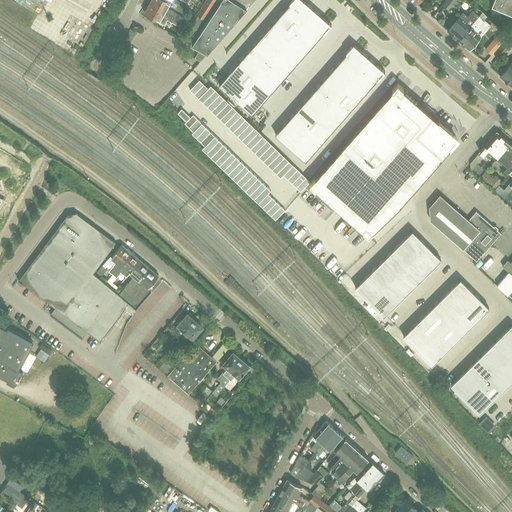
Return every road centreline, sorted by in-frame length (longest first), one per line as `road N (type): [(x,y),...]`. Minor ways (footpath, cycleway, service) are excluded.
road 1 (residential): [(318,401),(136,245),(80,201),(66,199)]
road 2 (secondary): [(511,111),(383,0)]
road 3 (residential): [(441,511),(318,401)]
road 4 (residential): [(255,511),(318,401)]
